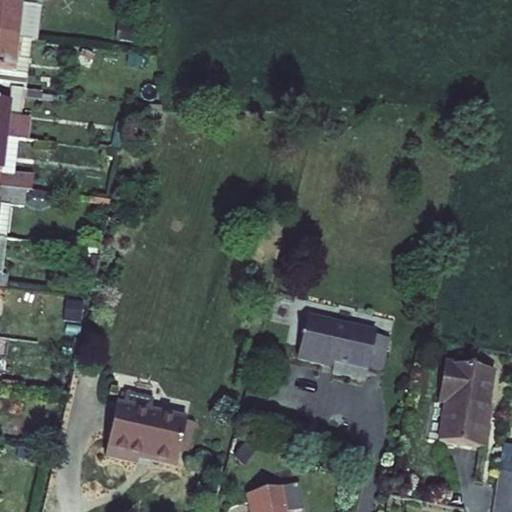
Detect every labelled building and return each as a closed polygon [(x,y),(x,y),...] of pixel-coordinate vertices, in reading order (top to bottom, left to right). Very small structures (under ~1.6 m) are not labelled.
[(0,0),(0,29),(32,34),(34,19),(50,21),(52,1),(58,2),(57,0),(0,0)] [(34,19),(32,34),(48,36),(50,21),(34,19)] [(0,29),(0,82),(41,88),(48,36),(32,34),(0,29)] [(0,82),(0,130),(32,135),(35,135),(41,88),(0,82)] [(0,130),(0,182),(43,188),(47,189),(49,176),(27,173),(32,135),(0,130)] [(0,182),(0,233),(23,236),(26,237),(29,211),(40,212),(43,188),(0,182)] [(0,233),(0,283),(1,284),(22,287),(24,270),(19,269),(23,236),(0,233)] [(319,370),(320,367),(331,370),(328,379),(360,386),(363,375),(371,341),(372,337),(304,321),(294,364),(319,370)] [(371,341),(363,375),(378,379),(386,345),(371,341)] [(444,409),(438,445),(479,454),(493,376),(444,367),(436,407),(444,409)] [(114,410),(101,460),(137,469),(139,462),(174,471),(184,428),(114,410)] [(242,505),(243,511),(292,511),(289,496),(242,505)]
